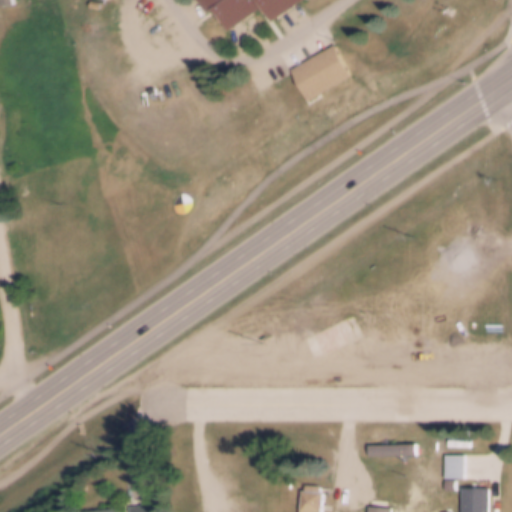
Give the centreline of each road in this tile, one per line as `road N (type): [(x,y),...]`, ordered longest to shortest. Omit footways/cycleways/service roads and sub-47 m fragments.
road 1 (primary): [(0,435),(511,76)]
road 2 (residential): [(166,400),(511,401)]
